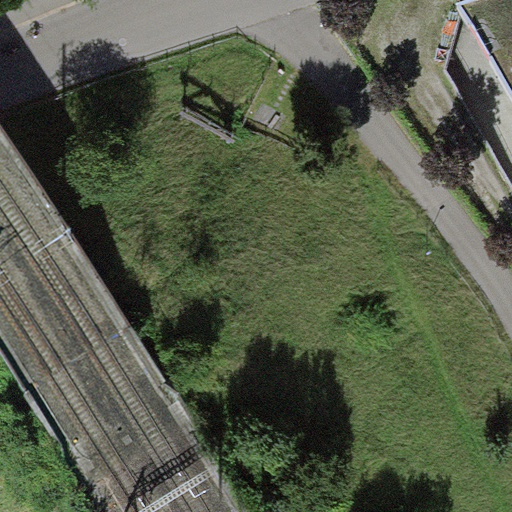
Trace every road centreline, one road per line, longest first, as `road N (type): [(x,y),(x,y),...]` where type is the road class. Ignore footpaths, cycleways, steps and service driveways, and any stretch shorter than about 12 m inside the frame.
road 1 (residential): [(511,273),(358,0)]
road 2 (residential): [(163,0),(0,68)]
